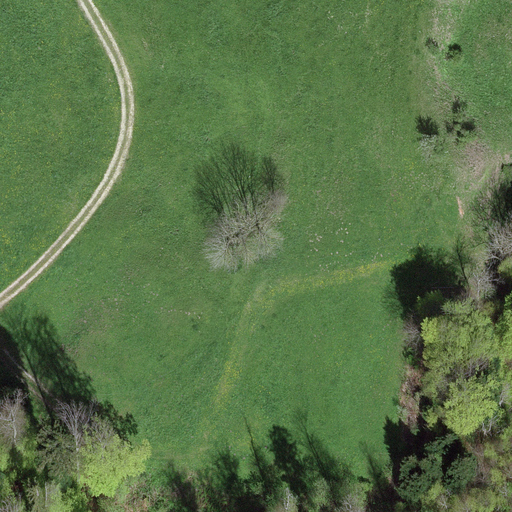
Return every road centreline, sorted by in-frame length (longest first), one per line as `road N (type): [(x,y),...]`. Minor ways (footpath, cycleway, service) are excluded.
road 1 (track): [(0,354),(74,424),(128,452),(165,457),(208,435),(249,324),(280,287),(412,259),(450,266),(511,296)]
road 2 (track): [(80,0),(124,91),(118,155),(77,220),(0,300)]
